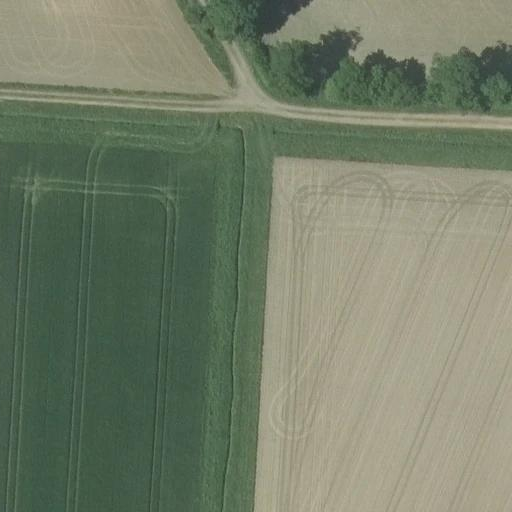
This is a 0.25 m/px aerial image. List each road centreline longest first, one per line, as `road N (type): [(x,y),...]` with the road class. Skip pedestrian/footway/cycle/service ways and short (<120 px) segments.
road 1 (track): [(511,122),(0,91)]
road 2 (track): [(252,106),(196,0)]
